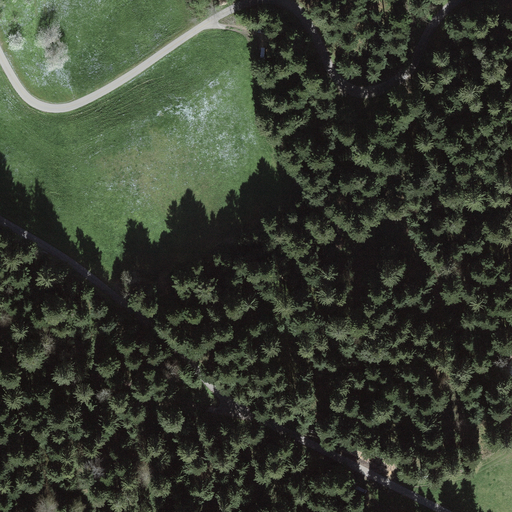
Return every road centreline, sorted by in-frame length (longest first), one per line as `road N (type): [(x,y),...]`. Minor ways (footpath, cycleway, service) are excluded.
road 1 (track): [(455,511),(239,410),(81,267),(0,222)]
road 2 (track): [(0,54),(29,98),(73,104),(256,0)]
road 3 (track): [(271,0),(299,15),(338,80),(367,90),(401,74),(433,21),(459,0)]
